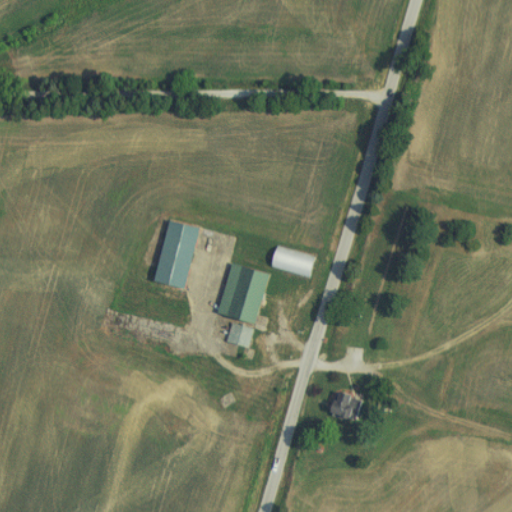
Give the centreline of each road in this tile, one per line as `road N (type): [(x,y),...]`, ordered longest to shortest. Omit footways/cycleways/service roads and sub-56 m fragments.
road 1 (tertiary): [(268,511),(419,0)]
road 2 (residential): [(312,365),(429,357),(511,311)]
